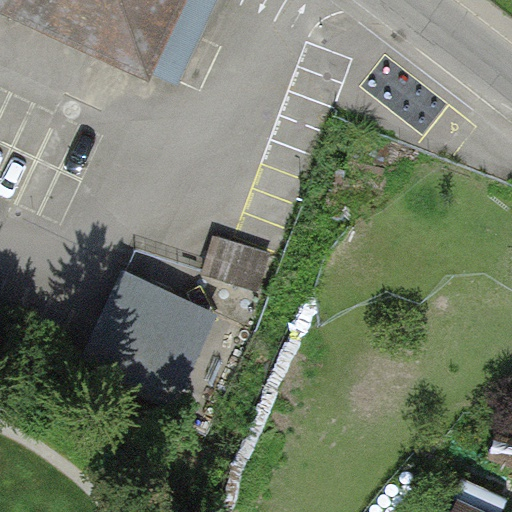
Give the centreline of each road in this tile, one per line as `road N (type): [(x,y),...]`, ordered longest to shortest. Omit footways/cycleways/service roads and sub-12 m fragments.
road 1 (unknown): [(0,20),(213,177)]
road 2 (tertiary): [(511,81),(411,0)]
